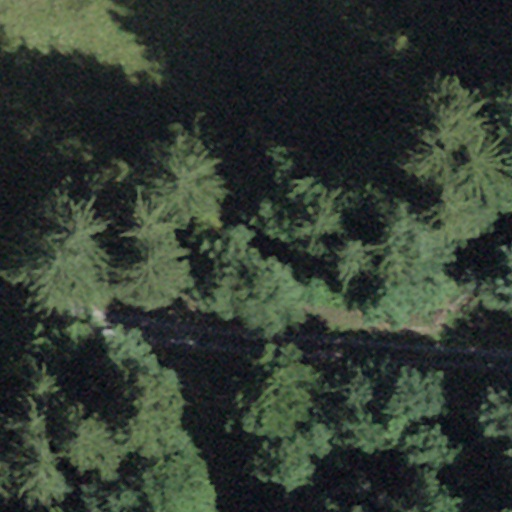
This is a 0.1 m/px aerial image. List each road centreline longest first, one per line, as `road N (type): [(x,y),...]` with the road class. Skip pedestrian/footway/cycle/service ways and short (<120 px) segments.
road 1 (track): [(0,272),(232,337),(511,352)]
road 2 (track): [(232,337),(240,469),(224,511)]
